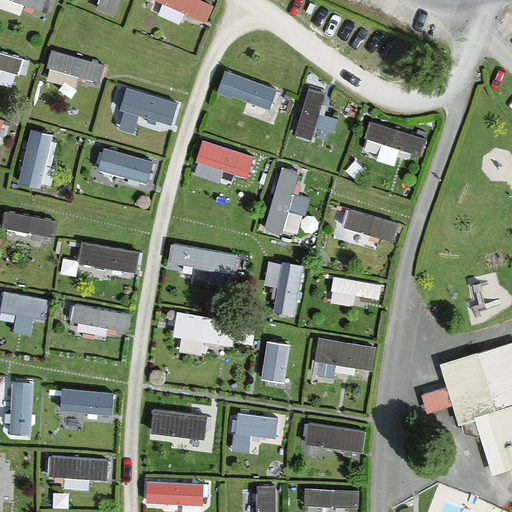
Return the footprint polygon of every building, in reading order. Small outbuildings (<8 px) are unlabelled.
[(51,0),(4,0),(44,17),(51,0)] [(114,22),(124,0),(101,0),(95,13),(114,22)] [(210,2),(205,0),(154,0),(201,21),(210,2)] [(28,58),(0,49),(0,71),(21,78),(28,58)] [(104,69),(50,51),(42,71),(97,89),(104,69)] [(275,84),(220,68),(214,84),(270,101),(275,84)] [(322,91),(304,85),(292,122),(310,127),(322,91)] [(180,105),(126,87),(119,106),(173,124),(180,105)] [(422,136),(367,121),(361,137),(417,154),(422,136)] [(39,190),(57,136),(37,128),(19,183),(39,190)] [(255,154),(199,138),(193,154),(249,171),(255,154)] [(157,168),(103,150),(95,170),(150,188),(157,168)] [(294,171),(279,167),(267,210),(281,214),(294,171)] [(394,221),(346,207),(340,223),(389,237),(394,221)] [(59,225),(8,215),(5,230),(56,240),(59,225)] [(139,253),(85,236),(77,255),(132,273),(139,253)] [(231,254),(171,243),(166,262),(227,274),(231,254)] [(301,269),(279,266),(273,301),(295,305),(301,269)] [(387,284),(326,274),(322,293),(383,305),(387,284)] [(52,303),(6,296),(3,314),(48,323),(52,303)] [(132,316),(76,305),(71,326),(128,336),(132,316)] [(236,326),(180,317),(176,337),(233,347),(236,326)] [(374,351),(314,340),(310,360),(370,371),(374,351)] [(293,349),(271,346),(265,381),(287,385),(293,349)] [(489,476),(511,469),(511,346),(436,369),(455,431),(473,425),(489,476)] [(26,429),(29,379),(11,378),(9,428),(26,429)] [(112,392),(59,388),(57,406),(110,411),(112,392)] [(201,414),(147,408),(145,424),(198,432),(201,414)] [(278,418),(229,411),(226,428),(274,435),(278,418)] [(361,430),(301,419),(297,439),(357,450),(361,430)] [(107,457),(53,455),(53,474),(106,476),(107,457)] [(358,483),(304,485),(304,500),(360,498),(358,483)] [(273,511),(272,484),(258,484),(258,511),(273,511)] [(201,487),(159,485),(159,499),(201,502),(201,487)]
